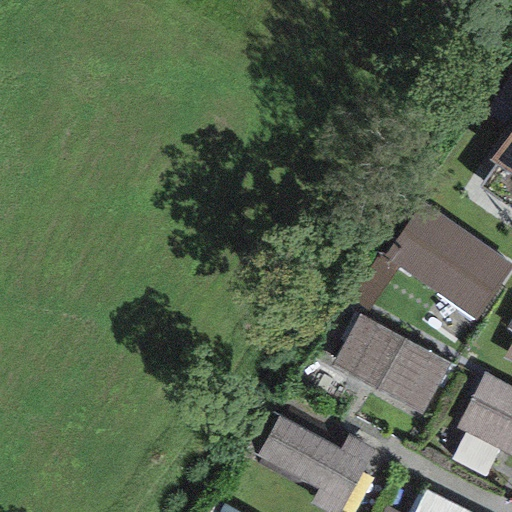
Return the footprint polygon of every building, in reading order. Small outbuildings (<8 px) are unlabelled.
[(511,143),(487,181),(511,197),(511,143)] [(511,272),(511,261),(426,201),(390,254),(481,317),(511,272)] [(454,365),(366,316),(337,367),(425,417),(454,365)] [(511,391),(487,378),(463,425),(511,451),(511,391)] [(353,453),(291,419),(269,459),(327,490),(319,505),(331,511),(353,511),(382,458),(357,444),(353,453)] [(468,511),(432,493),(421,511),(468,511)]
